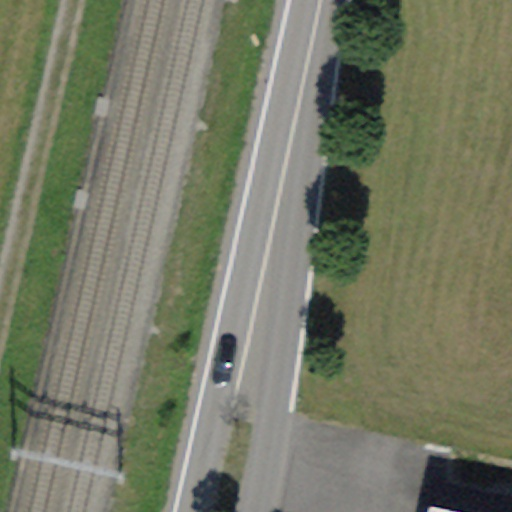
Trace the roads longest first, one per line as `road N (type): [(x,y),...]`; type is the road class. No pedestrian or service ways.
road 1 (secondary): [(220,511),(319,0)]
road 2 (track): [(46,0),(0,189)]
